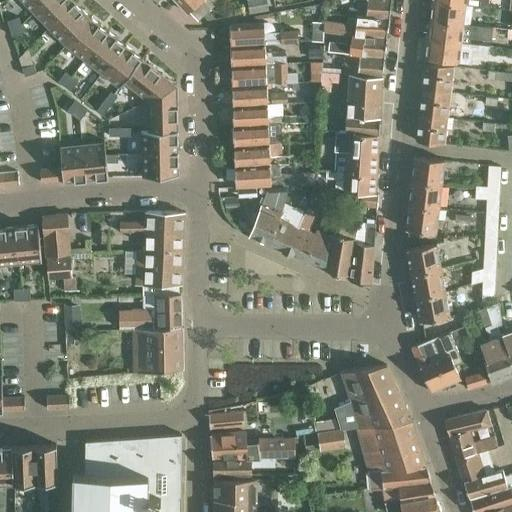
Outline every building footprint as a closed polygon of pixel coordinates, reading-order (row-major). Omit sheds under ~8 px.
[(20,0),(32,12),(44,0),(20,0)] [(47,27),(74,2),(72,0),(44,0),(32,12),(47,27)] [(175,0),(187,12),(189,10),(197,19),(202,14),(206,19),(214,18),(207,10),(217,0),(175,0)] [(245,0),(248,13),(269,9),(267,0),(245,0)] [(356,13),(388,15),(390,0),(357,0),(357,7),(348,6),(347,14),(356,13)] [(432,0),(429,19),(468,23),(471,5),(465,5),(432,0)] [(64,45),(89,17),(74,2),(47,27),(64,45)] [(386,35),(388,15),(356,13),(355,22),(324,19),(323,29),(341,31),(353,32),(386,35)] [(20,24),(18,16),(6,20),(9,27),(20,24)] [(83,59),(106,30),(89,17),(64,45),(83,59)] [(323,29),(324,19),(323,21),(311,20),(310,40),(322,41),(323,29)] [(468,23),(431,19),(429,36),(473,42),(472,36),(488,37),(489,25),(468,23)] [(230,43),(265,42),(297,41),(296,30),(274,31),(274,26),(272,23),(268,21),(229,23),(230,43)] [(23,31),(20,24),(9,27),(11,35),(23,31)] [(100,73),(123,44),(106,30),(83,59),(100,73)] [(383,56),(386,35),(353,32),(352,43),(328,40),(327,49),(345,51),(383,56)] [(497,46),(470,42),(427,37),(425,57),(457,61),(458,53),(470,55),(470,52),(496,56),(497,46)] [(265,61),(286,61),(285,50),(265,51),(265,42),(230,43),(231,64),(265,62),(265,61)] [(122,81),(141,57),(123,44),(100,73),(118,86),(122,81)] [(308,59),(321,59),(321,46),(308,46),(308,59)] [(381,75),(383,56),(345,51),(342,72),(349,72),(381,75)] [(146,100),(176,85),(160,72),(141,57),(122,81),(146,100)] [(266,81),(270,81),(287,81),(286,61),(265,61),(265,62),(231,64),(231,84),(266,82),(266,81)] [(422,87),(457,91),(457,85),(450,84),(453,64),(425,61),(422,87)] [(35,71),(32,64),(21,67),(24,75),(35,71)] [(486,77),(510,80),(511,71),(487,69),(486,77)] [(63,85),(71,76),(64,71),(57,80),(63,85)] [(379,104),(381,75),(349,72),(347,102),(379,104)] [(70,90),(77,81),(71,76),(63,85),(70,90)] [(271,101),(271,102),(287,101),(286,92),(270,92),(270,96),(267,96),(267,86),(270,86),(270,81),(266,81),(266,82),(231,84),(232,103),(267,102),(267,101),(271,101)] [(297,99),(314,101),(316,86),(298,84),(297,99)] [(177,130),(176,105),(176,85),(146,100),(147,130),(177,130)] [(459,91),(457,91),(422,87),(419,112),(447,115),(448,104),(457,105),(459,91)] [(109,105),(116,96),(110,90),(102,100),(109,105)] [(72,114),(80,104),(73,100),(66,109),(72,114)] [(102,115),(109,105),(102,100),(95,110),(102,115)] [(271,105),(271,102),(271,101),(267,101),(267,102),(232,103),(233,123),(268,122),(268,121),(272,121),(281,121),(281,112),(268,113),(267,105),(271,105)] [(378,132),(379,104),(347,102),(346,112),(345,112),(344,129),(378,132)] [(301,103),(302,119),(317,118),(317,103),(301,103)] [(79,119),(86,109),(80,104),(72,114),(79,119)] [(452,116),(447,115),(419,112),(416,139),(444,142),(446,126),(451,127),(452,116)] [(273,141),(281,141),(280,134),(272,135),(272,136),(269,136),(268,126),(272,125),(272,121),(268,121),(268,122),(233,123),(234,144),(269,142),(269,141),(273,141)] [(132,135),(132,126),(120,127),(120,135),(132,135)] [(120,135),(120,127),(108,127),(108,135),(120,135)] [(378,132),(344,129),(335,129),(334,148),(377,152),(378,132)] [(177,152),(177,130),(147,130),(140,131),(140,153),(177,152)] [(106,162),(105,153),(103,140),(81,143),(85,179),(107,177),(106,162)] [(282,153),(281,141),(273,141),(269,141),(269,142),(234,144),(235,163),(280,162),(289,161),(289,152),(282,153)] [(85,179),(81,143),(59,145),(61,166),(62,179),(62,181),(85,179)] [(376,172),(377,152),(334,148),(334,150),(339,150),(338,162),(345,162),(344,169),(376,172)] [(178,175),(177,152),(140,153),(141,175),(178,175)] [(117,161),(117,153),(105,153),(106,162),(117,161)] [(411,179),(442,182),(444,158),(414,154),(411,179)] [(236,185),(269,183),(290,181),(289,172),(280,173),(280,162),(235,163),(236,185)] [(489,164),(488,186),(499,186),(500,164),(489,164)] [(62,179),(61,166),(39,168),(40,181),(62,179)] [(376,172),(344,169),(331,168),(330,177),(344,178),(343,189),(361,190),(375,191),(376,172)] [(0,185),(18,184),(17,171),(0,172),(0,185)] [(439,206),(442,182),(411,179),(408,202),(439,206)] [(269,243),(284,201),(290,181),(269,183),(264,196),(261,195),(259,200),(261,201),(260,204),(248,234),(269,243)] [(484,210),(497,210),(498,186),(485,186),(474,186),(474,198),(485,198),(484,210)] [(378,192),(375,191),(361,190),(360,203),(377,204),(378,192)] [(118,196),(118,213),(141,213),(141,196),(118,196)] [(286,251),(304,209),(284,201),(269,243),(281,248),(281,249),(286,251)] [(436,230),(439,206),(408,202),(406,227),(436,230)] [(305,259),(315,231),(307,228),(313,213),(304,209),(286,251),(292,254),(305,259)] [(125,231),(145,231),(183,231),(184,211),(148,210),(148,220),(122,220),(122,229),(125,229),(125,231)] [(42,214),(44,234),(69,231),(67,211),(42,214)] [(486,211),(485,232),(497,230),(498,213),(486,211)] [(355,239),(347,278),(370,282),(375,221),(366,220),(364,241),(355,239)] [(347,278),(355,239),(357,225),(340,223),(339,231),(337,231),(337,233),(326,268),(347,278)] [(39,244),(37,224),(33,224),(14,226),(17,263),(40,261),(41,261),(39,244)] [(0,264),(17,263),(14,226),(0,227),(0,264)] [(326,268),(337,233),(330,232),(330,233),(317,227),(315,231),(305,259),(326,268)] [(182,250),(183,231),(145,231),(145,239),(144,249),(182,250)] [(495,255),(497,234),(484,234),(482,258),(495,255)] [(410,272),(440,266),(435,242),(406,247),(410,272)] [(182,250),(144,249),(137,249),(136,281),(143,281),(143,288),(165,287),(165,282),(180,282),(181,271),(182,250)] [(69,254),(47,256),(49,278),(72,275),(69,254)] [(471,271),(470,284),(481,280),(494,276),(495,258),(495,255),(484,258),(483,268),(471,271)] [(415,295),(444,289),(440,266),(410,272),(415,295)] [(494,276),(481,280),(480,301),(493,301),(494,276)] [(21,299),(21,287),(13,288),(13,300),(21,299)] [(29,287),(21,287),(21,299),(29,299),(29,287)] [(132,327),(181,326),(180,292),(165,292),(165,287),(143,288),(142,308),(118,308),(119,327),(132,326),(132,327)] [(444,289),(415,295),(420,319),(449,314),(444,289)] [(66,302),(67,328),(79,327),(78,301),(66,302)] [(511,372),(511,367),(500,334),(498,326),(502,324),(498,301),(485,305),(477,308),(489,338),(477,342),(491,381),(511,372)] [(163,352),(181,352),(181,326),(132,327),(133,371),(136,372),(153,370),(153,348),(163,348),(163,352)] [(511,367),(511,329),(500,334),(511,367)] [(446,332),(411,345),(430,391),(460,379),(454,363),(458,361),(446,332)] [(350,400),(334,406),(340,427),(356,425),(359,425),(411,420),(384,363),(339,368),(350,400)] [(464,376),(468,388),(487,382),(481,366),(478,368),(479,371),(464,376)] [(293,393),(297,417),(313,415),(309,390),(293,393)] [(68,394),(66,394),(46,395),(46,408),(69,407),(68,394)] [(24,409),(24,396),(2,396),(2,409),(24,409)] [(448,434),(468,428),(489,424),(485,408),(444,419),(448,434)] [(207,413),(209,427),(243,424),(241,410),(207,413)] [(359,425),(356,425),(368,469),(425,463),(411,420),(359,425)] [(302,433),(306,451),(320,449),(343,445),(340,428),(315,430),(302,433)] [(455,458),(486,449),(497,445),(493,435),(472,441),(468,428),(448,434),(455,458)] [(306,451),(302,433),(294,435),(258,435),(257,439),(245,439),(244,431),(209,433),(212,458),(250,457),(250,456),(273,456),(306,456),(306,451)] [(177,511),(179,433),(83,439),(83,472),(71,472),(70,511),(177,511)] [(57,480),(55,443),(32,444),(34,481),(57,480)] [(34,481),(32,444),(10,445),(10,447),(12,482),(34,481)] [(12,482),(10,447),(0,447),(0,484),(12,484),(12,482)] [(462,478),(492,469),(486,449),(455,458),(462,478)] [(250,457),(212,458),(212,472),(251,472),(251,465),(274,464),(273,456),(250,456),(250,457)] [(390,486),(430,480),(431,480),(425,463),(368,469),(370,488),(382,487),(390,486)] [(511,484),(511,472),(504,475),(502,468),(493,471),(492,469),(462,478),(468,497),(511,484)] [(212,511),(254,511),(254,478),(213,477),(212,511)] [(384,504),(436,497),(430,480),(390,486),(382,487),(384,504)] [(474,511),(480,511),(511,503),(511,484),(468,497),(470,500),(474,511)] [(441,511),(436,497),(384,504),(385,511),(389,511),(401,511),(441,511)] [(511,511),(511,503),(480,511),(511,511)]
